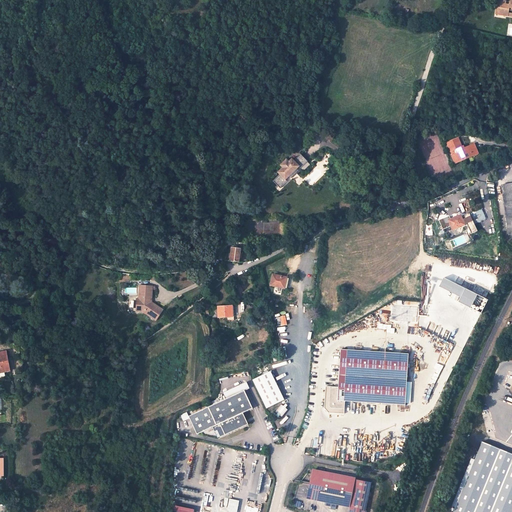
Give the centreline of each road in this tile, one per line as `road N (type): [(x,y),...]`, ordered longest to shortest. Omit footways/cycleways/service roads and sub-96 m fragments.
road 1 (track): [(23,281),(43,239),(124,270),(235,269)]
road 2 (unclassified): [(394,207),(404,129),(449,0)]
road 3 (unclassified): [(394,207),(235,269)]
road 4 (residential): [(273,511),(286,462),(314,459),(396,475)]
road 5 (unclassified): [(511,158),(394,207)]
road 6 (track): [(138,344),(235,269)]
